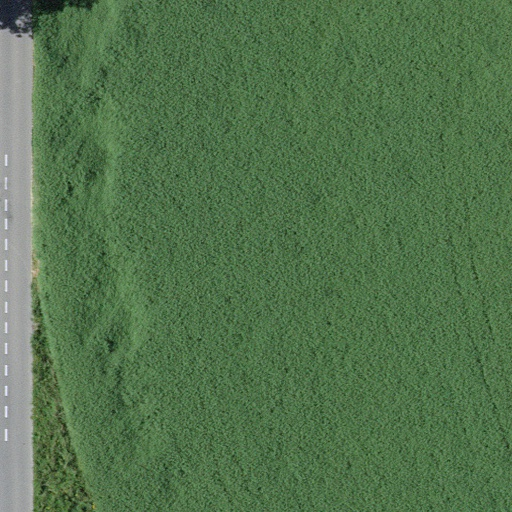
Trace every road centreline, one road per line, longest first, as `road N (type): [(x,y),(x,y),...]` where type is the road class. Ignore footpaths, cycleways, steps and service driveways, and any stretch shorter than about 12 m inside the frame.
road 1 (tertiary): [(5,294),(5,0)]
road 2 (tertiary): [(7,511),(5,294)]
